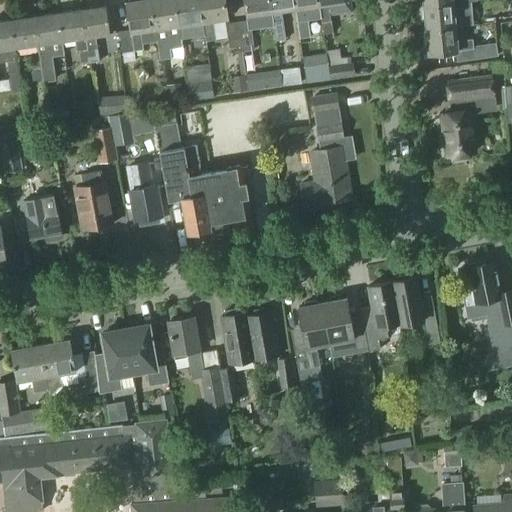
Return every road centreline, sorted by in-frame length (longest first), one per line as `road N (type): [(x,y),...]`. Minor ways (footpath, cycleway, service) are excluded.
road 1 (unclassified): [(0,312),(407,237)]
road 2 (residential): [(407,237),(387,0)]
